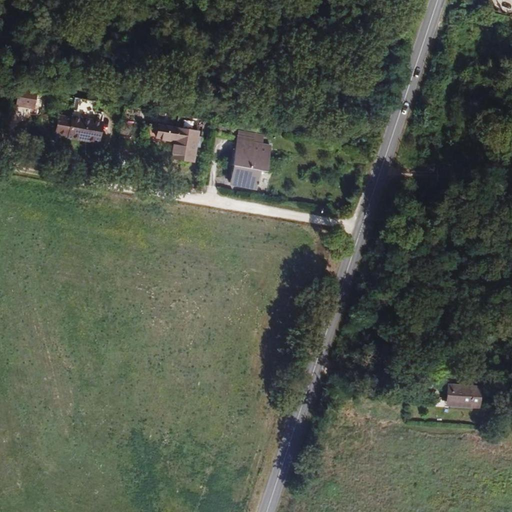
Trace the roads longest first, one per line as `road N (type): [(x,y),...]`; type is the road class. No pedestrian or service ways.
road 1 (unclassified): [(0,165),(364,227)]
road 2 (secondary): [(364,227),(265,511)]
road 3 (secondary): [(439,0),(364,227)]
